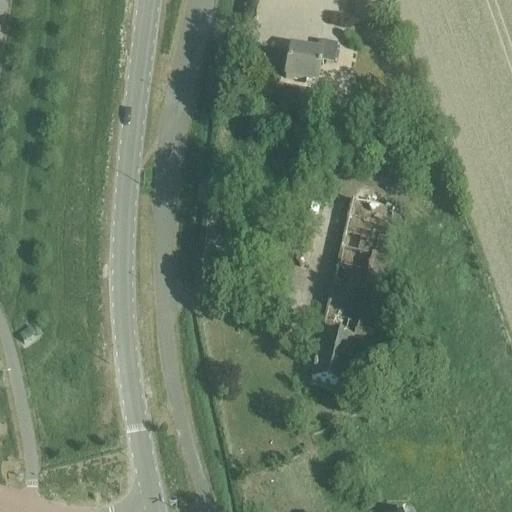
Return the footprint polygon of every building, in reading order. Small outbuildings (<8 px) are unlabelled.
[(284,79),(318,85),(322,63),(333,65),(336,47),(318,44),(316,54),(290,49),(284,79)] [(350,112),(345,119),(359,128),(364,121),(350,112)] [(371,122),(366,130),(376,136),(381,128),(371,122)] [(312,381),(344,388),(355,343),(371,347),(402,214),(353,203),(312,381)] [(388,353),(385,367),(404,371),(406,357),(388,353)]
